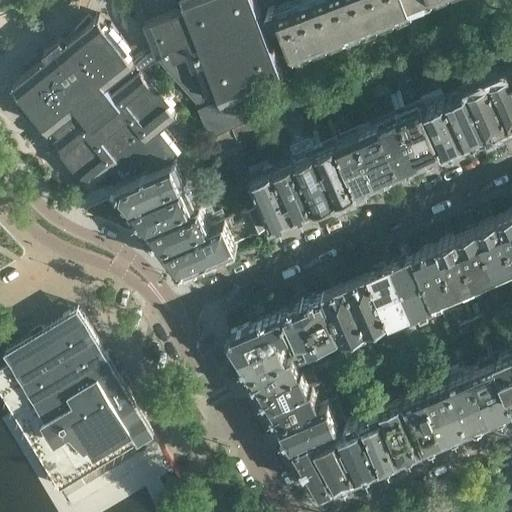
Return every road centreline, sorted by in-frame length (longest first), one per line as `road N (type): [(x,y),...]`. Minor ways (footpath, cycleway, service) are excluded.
road 1 (residential): [(283,511),(179,330),(183,313),(511,161)]
road 2 (residential): [(511,429),(321,511)]
